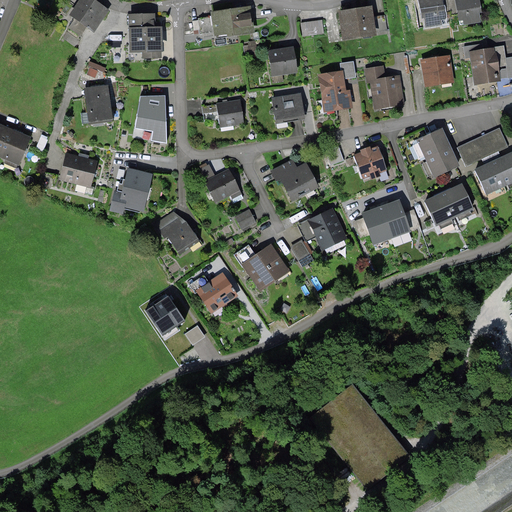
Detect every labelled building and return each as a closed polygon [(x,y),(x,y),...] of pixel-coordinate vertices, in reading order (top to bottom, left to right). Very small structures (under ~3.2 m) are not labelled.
[(92,0),(82,0),(72,14),(76,17),(88,26),(94,30),(108,11),(92,0)] [(435,0),(421,0),(418,0),(421,18),(424,18),(425,27),(439,25),(438,15),(435,0)] [(435,0),(438,15),(449,14),(447,0),(435,0)] [(462,15),(459,0),(447,0),(449,14),(450,17),(462,15)] [(476,0),(459,0),(462,15),(463,25),(478,22),(476,13),(478,12),(476,0)] [(250,10),(213,15),(213,18),(215,32),(216,36),(250,31),(247,16),(251,16),(250,10)] [(368,10),(341,14),(345,38),(371,34),(369,18),(368,10)] [(152,14),(126,15),(127,25),(131,25),(131,50),(143,50),(143,57),(159,57),(159,30),(152,30),(152,14)] [(384,16),(369,18),(371,34),(387,31),(384,16)] [(88,26),(76,17),(68,28),(80,36),(88,26)] [(213,18),(198,21),(199,30),(200,34),(215,32),(213,18)] [(321,21),(301,24),(302,36),(323,34),(321,21)] [(472,54),(483,52),(481,45),(463,48),(465,59),(473,57),(472,54)] [(256,46),(248,47),(249,57),(257,56),(256,46)] [(483,52),(472,54),(473,57),(476,82),(508,78),(505,60),(503,46),(488,49),(488,52),(483,52)] [(292,49),(268,52),(271,75),(295,72),(292,49)] [(447,58),(422,62),(425,85),(451,81),(447,58)] [(106,68),(89,62),(88,66),(104,72),(106,68)] [(353,62),(339,64),(341,73),(345,79),(355,78),(353,62)] [(381,67),(366,69),(368,83),(372,82),(375,109),(401,105),(397,78),(383,80),(381,67)] [(90,68),(88,73),(94,77),(97,72),(90,68)] [(339,75),(321,78),(326,109),(348,105),(346,91),(344,91),(342,92),(342,90),(343,88),(343,85),(342,83),(339,83),(339,75)] [(107,87),(84,89),(84,93),(87,112),(81,113),(82,124),(111,121),(107,87)] [(299,95),(272,99),(277,129),(287,127),(286,121),(303,119),(299,95)] [(139,97),(134,129),(152,132),(150,141),(166,144),(165,116),(165,96),(139,97)] [(240,102),(201,107),(203,122),(218,119),(219,127),(243,124),(240,102)] [(0,151),(9,131),(0,127),(0,151)] [(499,128),(456,148),(465,167),(508,148),(499,128)] [(15,133),(9,131),(0,151),(0,155),(6,158),(3,164),(16,169),(28,139),(21,136),(23,132),(16,130),(15,133)] [(418,143),(413,146),(418,159),(424,156),(425,159),(448,148),(440,130),(417,140),(418,143)] [(40,137),(35,150),(42,153),(47,140),(40,137)] [(338,147),(325,152),(330,166),(343,161),(338,147)] [(360,154),(353,157),(361,179),(370,176),(371,179),(378,177),(377,173),(386,170),(378,148),(371,150),(370,148),(359,152),(360,154)] [(457,167),(448,148),(425,159),(427,162),(421,164),(427,177),(433,174),(434,177),(457,167)] [(511,157),(511,154),(493,163),(503,185),(506,184),(508,190),(511,188),(511,157)] [(96,162),(66,155),(59,179),(90,187),(96,162)] [(291,162),(271,172),(276,181),(280,178),(292,200),(316,187),(304,165),(295,170),(291,162)] [(503,185),(493,163),(474,171),(485,194),(503,185)] [(227,170),(206,181),(217,202),(229,195),(234,203),(242,199),(227,170)] [(150,176),(128,171),(126,181),(121,180),(117,194),(115,193),(111,210),(120,212),(122,205),(140,209),(145,186),(147,187),(150,176)] [(41,174),(37,189),(53,193),(56,177),(41,174)] [(461,186),(442,195),(453,217),(456,216),(458,222),(471,216),(469,210),(471,209),(461,186)] [(442,195),(424,203),(435,225),(437,224),(440,230),(453,224),(450,218),(453,217),(442,195)] [(386,201),(378,204),(390,238),(408,231),(403,217),(397,202),(389,205),(388,201),(386,201)] [(370,212),(362,215),(364,221),(369,235),(373,244),(390,238),(378,204),(374,206),(369,207),(370,212)] [(248,211),(235,218),(241,229),(254,222),(248,211)] [(345,245),(330,212),(313,220),(312,218),(299,225),(304,236),(315,231),(326,254),(345,245)] [(415,213),(403,217),(408,231),(420,227),(415,213)] [(176,221),(172,214),(155,225),(164,239),(167,237),(178,254),(198,240),(186,222),(182,225),(178,219),(176,221)] [(369,235),(364,221),(354,225),(360,238),(369,235)] [(291,249),(302,268),(314,261),(302,242),(291,249)] [(246,247),(233,255),(242,268),(245,265),(260,288),(271,281),(269,278),(283,268),(270,249),(254,259),(246,247)] [(203,277),(189,286),(195,294),(197,292),(211,312),(236,296),(233,292),(234,291),(232,288),(231,289),(222,275),(208,285),(203,277)] [(172,293),(143,313),(160,339),(175,329),(170,322),(181,314),(176,305),(178,304),(172,293)]
